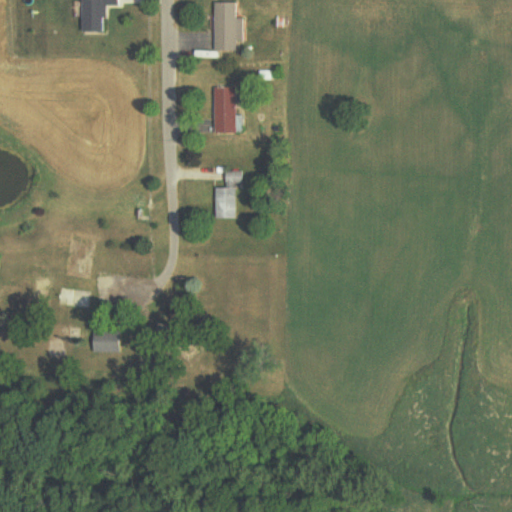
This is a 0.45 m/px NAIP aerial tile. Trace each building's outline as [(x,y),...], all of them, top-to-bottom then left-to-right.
[(122,5),(122,0),(84,0),(85,32),(106,32),(106,18),(109,18),(109,6),(122,5)] [(239,3),(217,2),(216,50),(239,51),(239,40),(246,40),(246,19),(239,19),(239,3)] [(217,134),(239,133),(238,87),(216,88),(217,134)] [(236,187),(236,182),(244,182),(244,171),(227,172),(228,187),(236,187)] [(237,187),(217,188),(218,220),(238,219),(237,187)] [(123,352),(122,332),(96,332),(97,352),(123,352)]
